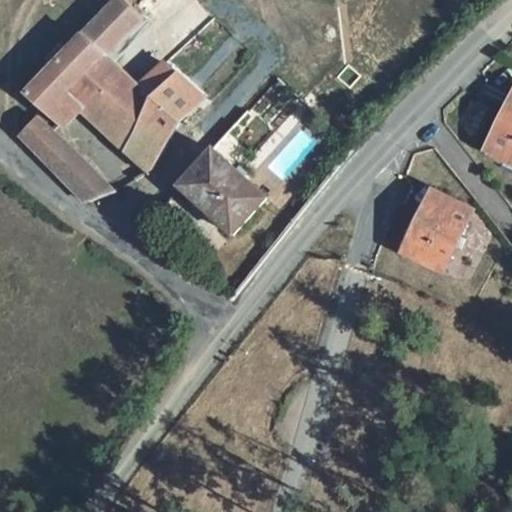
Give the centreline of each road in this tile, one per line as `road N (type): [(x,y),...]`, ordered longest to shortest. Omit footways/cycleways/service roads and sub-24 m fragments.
road 1 (residential): [(408,117),(358,269),(298,511)]
road 2 (unclassified): [(0,152),(67,210),(233,326)]
road 3 (unclassified): [(408,117),(233,326)]
road 4 (unclassified): [(233,326),(176,389),(89,511)]
road 5 (unclassified): [(511,17),(408,117)]
